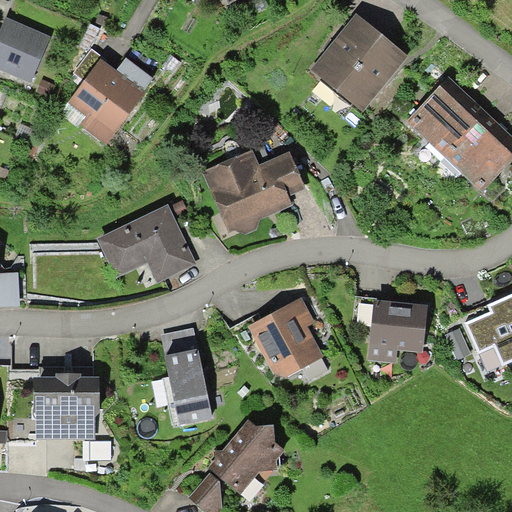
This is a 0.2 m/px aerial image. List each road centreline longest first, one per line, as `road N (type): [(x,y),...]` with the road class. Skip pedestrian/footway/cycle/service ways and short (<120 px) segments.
road 1 (residential): [(511,244),(497,257),(441,268),(346,248),(305,250),(134,322),(85,330),(0,327)]
road 2 (residential): [(135,511),(81,491),(0,484)]
